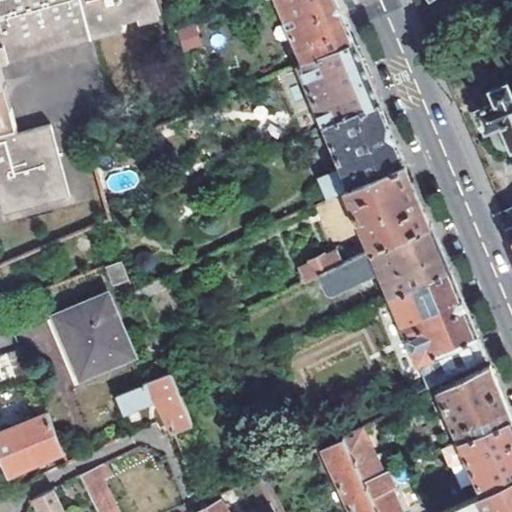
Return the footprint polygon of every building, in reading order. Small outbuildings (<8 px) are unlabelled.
[(0,0),(0,201),(3,214),(71,195),(50,121),(17,131),(0,69),(0,58),(123,24),(121,15),(135,11),(136,13),(165,5),(163,0),(0,0)] [(336,0),(278,0),(304,62),(354,40),(350,30),(336,0)] [(178,28),(182,50),(201,46),(196,24),(178,28)] [(304,62),(299,64),(325,124),(379,101),(374,89),(354,40),(304,62)] [(507,82),(489,90),(493,101),(473,110),(483,132),(488,131),(494,146),(496,149),(499,150),(503,150),(506,149),(508,148),(509,150),(511,149),(511,92),(511,93),(507,82)] [(379,101),(325,124),(346,174),(323,184),(329,199),(347,191),(406,164),(401,152),(379,101)] [(406,164),(347,191),(372,250),(431,223),(412,178),(406,164)] [(511,210),(502,215),(511,238),(511,210)] [(392,298),(450,270),(441,247),(431,223),(372,250),(344,263),(332,269),(319,275),(327,292),(334,294),(377,274),(379,280),(384,278),(392,298)] [(339,250),(326,256),(332,269),(344,263),(339,250)] [(299,268),(305,281),(319,275),(332,269),(326,256),(325,254),(310,260),(311,262),(299,268)] [(121,258),(107,264),(115,282),(129,276),(121,258)] [(450,270),(392,298),(431,387),(488,359),(468,312),(450,270)] [(107,292),(55,314),(73,356),(78,355),(86,372),(134,352),(107,292)] [(0,301),(0,323),(8,320),(2,306),(0,301)] [(187,336),(161,349),(166,362),(193,349),(187,336)] [(20,349),(0,355),(0,385),(31,375),(20,349)] [(490,364),(438,389),(460,441),(511,420),(511,416),(508,408),(490,364)] [(115,394),(122,414),(156,399),(172,434),(193,422),(170,369),(115,394)] [(64,451),(41,398),(16,409),(21,423),(0,431),(0,452),(9,475),(64,451)] [(511,420),(460,441),(468,460),(482,492),(511,478),(511,420)] [(360,426),(343,435),(364,481),(381,474),(360,426)] [(343,435),(323,444),(353,511),(378,511),(364,481),(343,435)] [(460,441),(443,449),(449,465),(453,466),(468,460),(460,441)] [(80,475),(98,511),(118,511),(96,467),(80,475)] [(381,474),(364,481),(378,511),(396,511),(387,491),(395,487),(388,471),(381,474)] [(511,511),(511,478),(482,492),(438,511),(476,511),(477,510),(476,505),(485,500),(490,511),(511,511)] [(64,511),(53,488),(33,497),(43,511),(64,511)] [(226,511),(221,499),(194,511),(226,511)] [(274,511),(269,501),(247,511),(274,511)]
